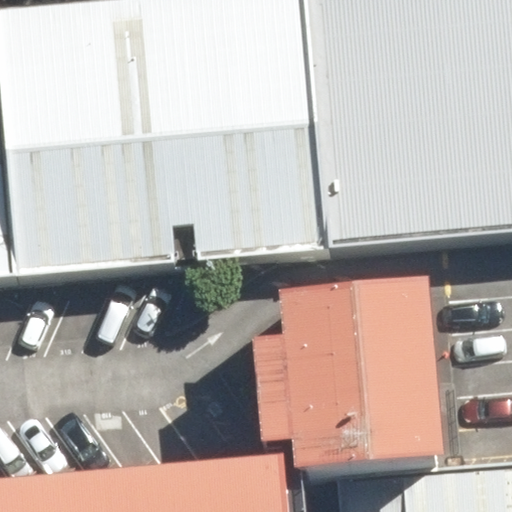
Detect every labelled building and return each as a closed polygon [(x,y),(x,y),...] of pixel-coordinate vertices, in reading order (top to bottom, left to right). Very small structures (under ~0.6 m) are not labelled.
[(0,164),(10,280),(262,259),(331,253),(309,0),(231,0),(0,19),(0,164)] [(511,0),(309,0),(331,253),(427,245),(511,237),(511,0)] [(0,281),(10,280),(0,164),(0,281)] [(330,479),(446,469),(427,245),(331,253),(262,259),(281,483),(330,479)] [(330,479),(332,511),(511,511),(511,463),(446,469),(330,479)] [(0,511),(260,511),(259,487),(0,509),(0,511)]
